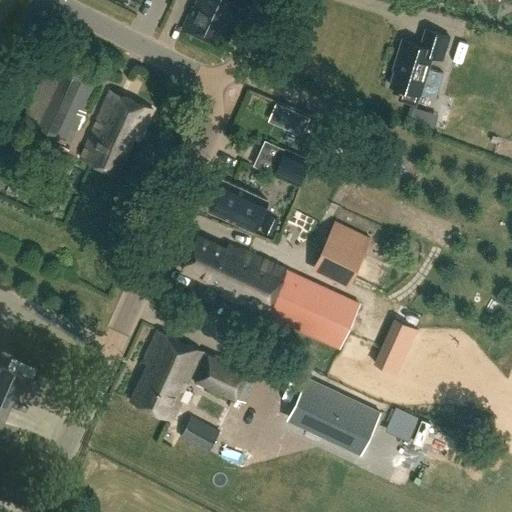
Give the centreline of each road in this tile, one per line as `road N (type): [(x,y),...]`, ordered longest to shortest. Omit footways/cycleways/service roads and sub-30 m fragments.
road 1 (tertiary): [(111,349),(229,86)]
road 2 (residential): [(229,86),(55,0)]
road 3 (tertiary): [(41,511),(111,349)]
road 4 (residential): [(111,349),(0,297)]
